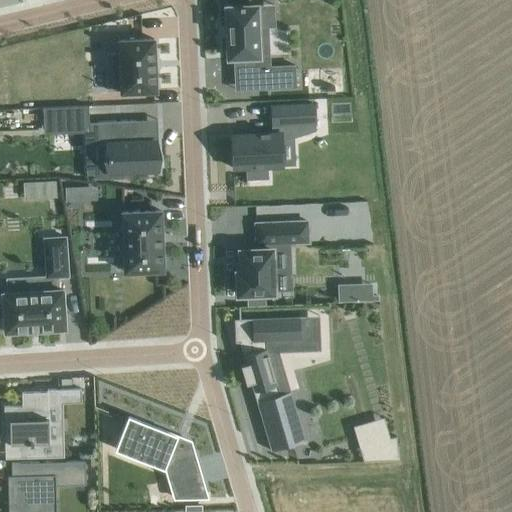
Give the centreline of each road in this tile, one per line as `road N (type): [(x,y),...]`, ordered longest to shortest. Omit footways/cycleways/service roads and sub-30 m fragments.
road 1 (residential): [(187,0),(199,349)]
road 2 (residential): [(0,364),(199,349)]
road 3 (residential): [(199,349),(249,511)]
road 4 (residential): [(0,27),(139,0)]
